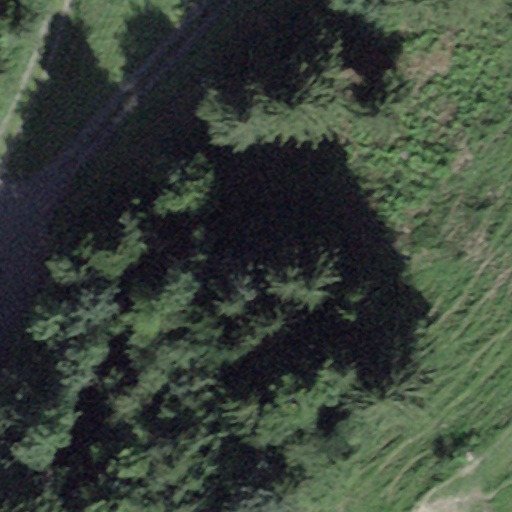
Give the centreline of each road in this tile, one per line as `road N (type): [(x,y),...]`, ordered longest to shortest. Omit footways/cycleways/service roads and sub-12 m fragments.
road 1 (track): [(0,327),(18,265),(15,195),(30,81),(54,0)]
road 2 (track): [(15,195),(224,0)]
